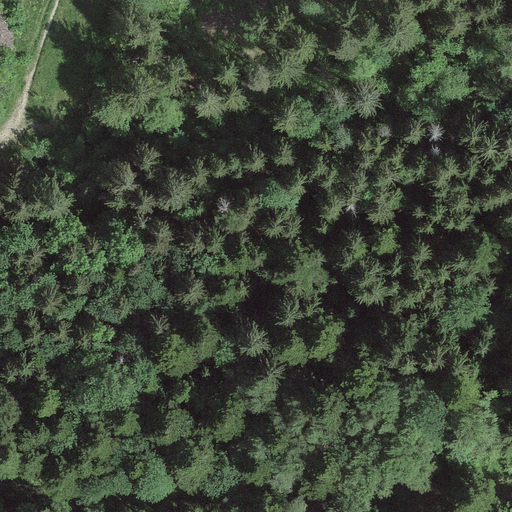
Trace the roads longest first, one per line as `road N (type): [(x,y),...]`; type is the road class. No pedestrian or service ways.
road 1 (track): [(0,491),(483,468),(511,487)]
road 2 (track): [(0,143),(59,0)]
